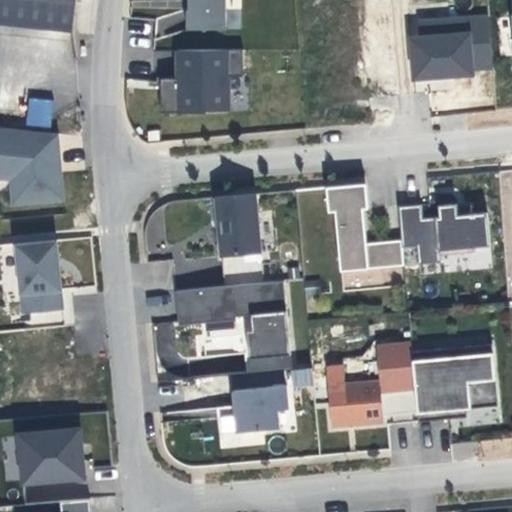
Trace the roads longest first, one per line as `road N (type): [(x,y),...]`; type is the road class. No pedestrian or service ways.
road 1 (residential): [(511,139),(112,176)]
road 2 (residential): [(511,471),(144,500)]
road 3 (residential): [(112,176),(144,500)]
road 4 (residential): [(108,0),(112,176)]
